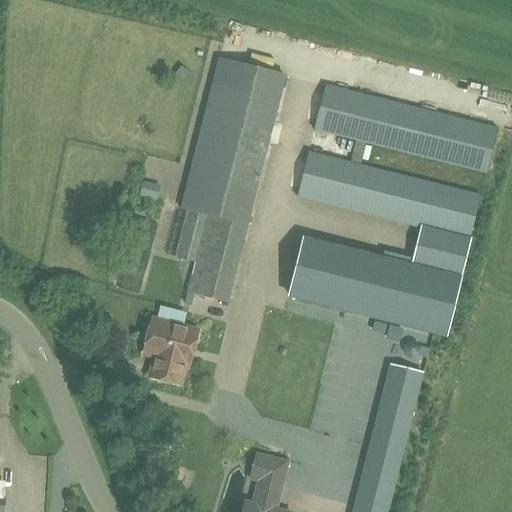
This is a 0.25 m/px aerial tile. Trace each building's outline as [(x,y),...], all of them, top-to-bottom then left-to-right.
[(287,76),(218,58),(180,210),(190,213),(208,217),(208,215),(247,225),(287,76)] [(497,129),(327,86),(316,129),(486,172),(497,129)] [(365,142),(357,140),(351,163),(309,152),(298,195),(469,239),(480,196),(359,165),(365,142)] [(139,196),(155,200),(159,186),(143,182),(139,196)] [(208,217),(190,213),(179,258),(196,262),(208,217)] [(247,225),(208,215),(208,217),(196,262),(188,293),(227,303),(247,225)] [(444,336),(459,278),(387,259),(339,248),(304,239),(289,296),(444,336)] [(189,365),(197,332),(152,321),(151,327),(148,328),(145,341),(147,344),(144,354),(156,357),(150,377),(180,384),(185,366),(187,367),(187,365),(189,365)] [(250,479),(258,481),(252,504),(245,502),(242,511),(284,511),(271,509),(273,500),(278,501),(287,462),(256,455),(250,479)] [(165,486),(173,488),(177,489),(183,469),(171,465),(165,486)]
